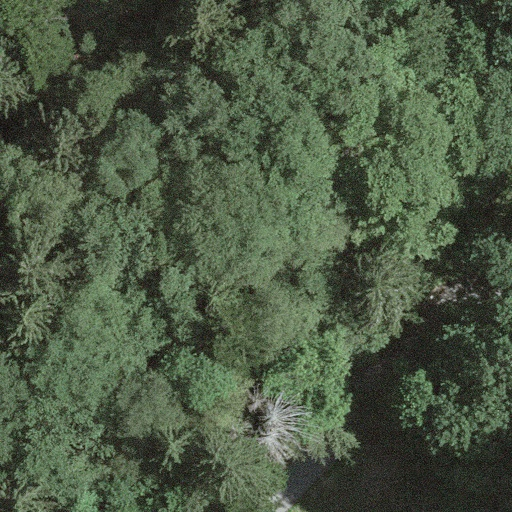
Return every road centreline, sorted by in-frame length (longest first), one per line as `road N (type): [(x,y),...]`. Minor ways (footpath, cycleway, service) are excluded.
road 1 (unclassified): [(411,0),(428,37),(459,181),(498,287),(511,300)]
road 2 (track): [(498,287),(403,368),(277,511)]
